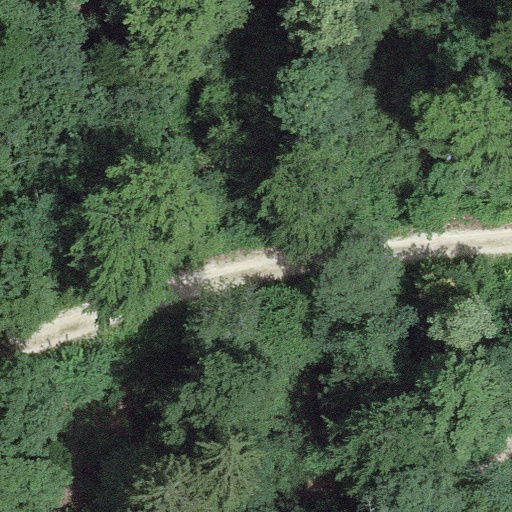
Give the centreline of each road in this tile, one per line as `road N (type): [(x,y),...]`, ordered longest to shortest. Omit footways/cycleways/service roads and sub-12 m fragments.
road 1 (track): [(511,239),(289,265),(0,349)]
road 2 (track): [(391,511),(511,439)]
